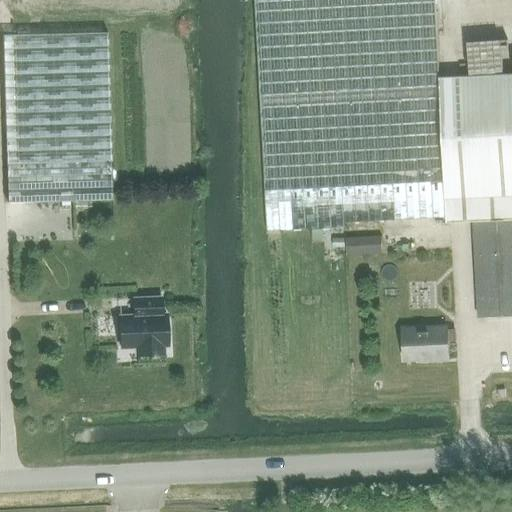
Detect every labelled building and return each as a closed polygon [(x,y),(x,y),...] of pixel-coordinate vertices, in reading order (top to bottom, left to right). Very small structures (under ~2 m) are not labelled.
[(255,0),(268,227),(447,217),(440,77),(435,0),(255,0)] [(8,202),(113,199),(108,32),(3,35),(8,202)] [(511,73),(440,77),(447,217),(448,223),(474,221),(479,317),(511,315),(511,73)] [(134,298),(134,315),(120,316),(121,348),(136,347),(136,355),(164,354),(164,346),(168,346),(167,314),(162,314),(162,297),(134,298)] [(429,360),(449,359),(448,327),(404,329),(405,359),(429,358),(429,360)]
